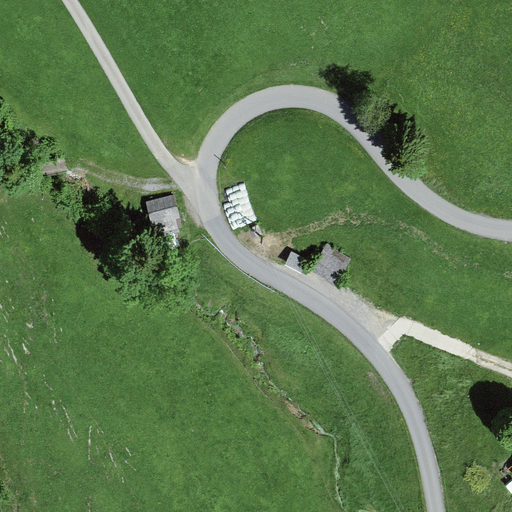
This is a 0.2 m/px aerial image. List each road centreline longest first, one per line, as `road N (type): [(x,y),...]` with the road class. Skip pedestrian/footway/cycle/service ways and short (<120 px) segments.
road 1 (unclassified): [(435,511),(416,422),(395,379),(355,332),(220,235),(208,195),(211,154),(244,111),(307,98),(356,122),(432,204),(511,231)]
road 2 (track): [(355,332),(413,331),(511,372)]
